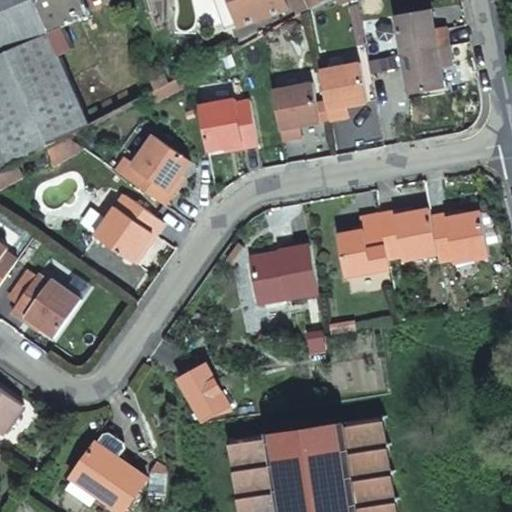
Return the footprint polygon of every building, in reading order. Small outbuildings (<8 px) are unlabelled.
[(0,0),(0,171),(14,164),(47,146),(70,134),(89,124),(59,53),(72,48),(62,24),(88,13),(82,0),(0,0)] [(283,0),(212,0),(222,28),(239,23),(286,7),(283,0)] [(310,8),(306,0),(291,0),(297,14),(309,8),(310,8)] [(393,16),(400,55),(448,47),(445,33),(434,34),(433,29),(429,9),(393,16)] [(448,47),(400,55),(408,94),(444,88),(441,68),(440,63),(451,60),(448,47)] [(360,64),(320,71),(329,120),(348,117),(347,106),(353,105),(367,102),(360,64)] [(158,65),(146,70),(155,89),(166,83),(158,65)] [(313,83),(273,90),(282,141),(302,137),(300,126),(305,125),(320,123),(313,83)] [(235,97),(200,104),(209,148),(242,142),(242,146),(258,144),(249,98),(236,101),(235,97)] [(119,169),(166,203),(174,189),(171,188),(191,159),(154,133),(135,161),(128,156),(119,169)] [(85,145),(70,134),(47,146),(54,162),(85,145)] [(0,171),(0,174),(5,183),(20,176),(14,164),(0,171)] [(125,194),(106,222),(142,247),(153,231),(156,234),(165,220),(125,194)] [(393,212),(379,214),(387,259),(400,257),(401,259),(436,254),(429,218),(428,210),(393,216),(393,212)] [(479,213),(485,246),(496,244),(490,211),(479,213)] [(436,254),(437,262),(452,259),(453,263),(487,258),(485,246),(479,213),(445,218),(444,215),(429,218),(436,254)] [(344,275),(389,267),(387,259),(379,214),(358,217),(360,230),(336,234),(344,275)] [(142,247),(106,222),(98,234),(134,260),(142,247)] [(0,285),(20,257),(8,248),(10,244),(0,237),(0,285)] [(259,303),(319,293),(309,244),(279,250),(280,258),(252,263),(259,303)] [(250,255),(252,263),(280,258),(279,250),(250,255)] [(29,315),(57,334),(82,297),(53,276),(51,280),(40,272),(13,309),(27,318),(29,315)] [(204,360),(174,376),(198,421),(228,405),(204,360)] [(0,429),(1,427),(4,429),(25,399),(0,381),(0,429)] [(397,511),(383,413),(229,437),(240,511),(397,511)] [(72,472),(96,490),(122,509),(147,475),(96,438),(72,472)] [(88,500),(96,490),(72,472),(64,483),(88,500)]
